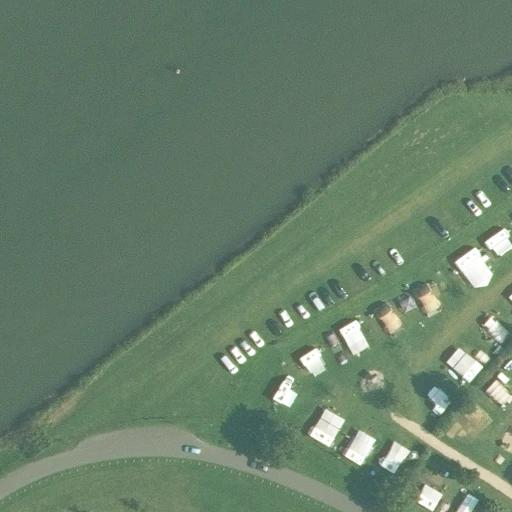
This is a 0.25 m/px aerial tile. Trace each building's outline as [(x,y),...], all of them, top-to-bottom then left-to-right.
[(480,244),(492,262),(509,249),(497,232),(480,244)] [(419,312),(444,300),(433,279),(409,290),(419,312)] [(365,317),(379,335),(396,322),(382,304),(365,317)] [(400,317),(408,333),(423,325),(414,309),(400,317)] [(339,351),(358,334),(350,326),(332,343),(339,351)] [(469,371),(487,353),(480,346),(463,364),(469,371)] [(447,410),(463,393),(440,373),(424,390),(447,410)] [(319,401),(302,429),(321,440),(338,412),(319,401)] [(463,408),(450,425),(469,440),(482,422),(463,408)] [(332,449),(353,463),(370,439),(349,424),(332,449)] [(375,472),(394,485),(412,460),(393,446),(375,472)] [(448,511),(473,511),(475,508),(454,499),(448,511)]
